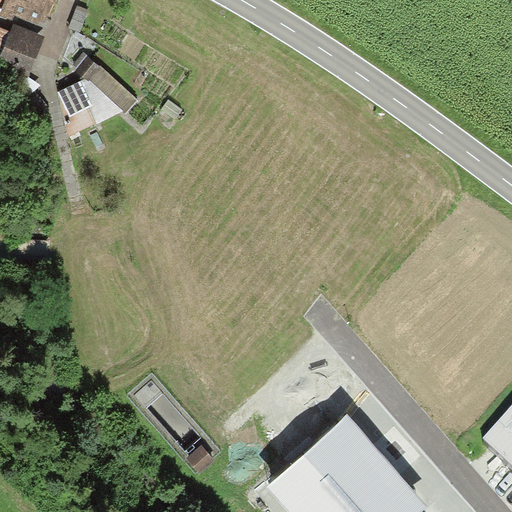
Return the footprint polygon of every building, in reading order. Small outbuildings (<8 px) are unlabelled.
[(0,0),(0,15),(0,18),(37,33),(41,22),(48,24),(56,0),(0,0)] [(16,26),(0,62),(0,67),(28,80),(45,39),(16,26)] [(85,76),(124,112),(135,99),(96,64),(85,76)] [(80,83),(97,126),(124,112),(85,76),(80,83)] [(97,126),(80,83),(59,93),(68,139),(97,126)] [(346,403),(269,473),(303,511),(403,511),(427,490),(346,403)] [(511,410),(487,438),(511,460),(511,410)] [(203,443),(192,453),(202,465),(213,455),(203,443)]
